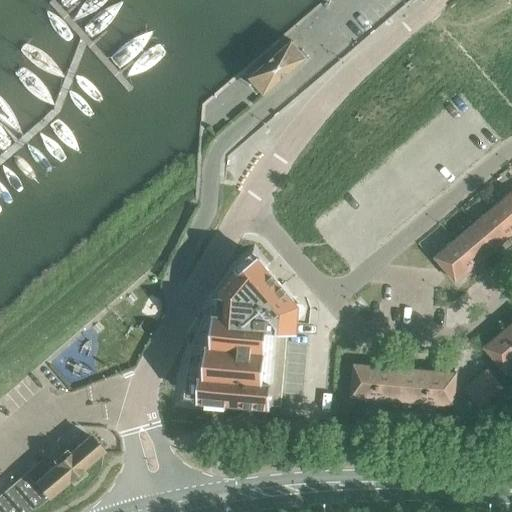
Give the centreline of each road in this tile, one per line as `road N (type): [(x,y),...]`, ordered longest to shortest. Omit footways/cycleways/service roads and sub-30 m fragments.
road 1 (secondary): [(511,481),(317,477),(152,500)]
road 2 (unclassified): [(152,500),(139,418),(152,360),(248,203)]
road 3 (unclassified): [(248,203),(320,109),(439,0)]
road 4 (secondary): [(255,511),(386,497),(511,500)]
road 5 (residential): [(511,148),(331,300)]
road 6 (residential): [(331,300),(361,334),(457,340),(511,294)]
road 7 (residential): [(248,203),(331,300)]
